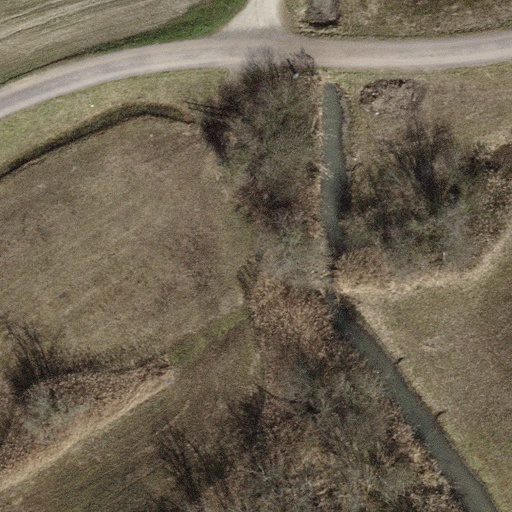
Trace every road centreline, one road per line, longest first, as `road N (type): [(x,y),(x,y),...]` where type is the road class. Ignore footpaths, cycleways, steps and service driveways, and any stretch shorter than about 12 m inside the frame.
road 1 (track): [(268,0),(257,50),(124,63),(0,103)]
road 2 (track): [(511,44),(461,54),(257,50)]
